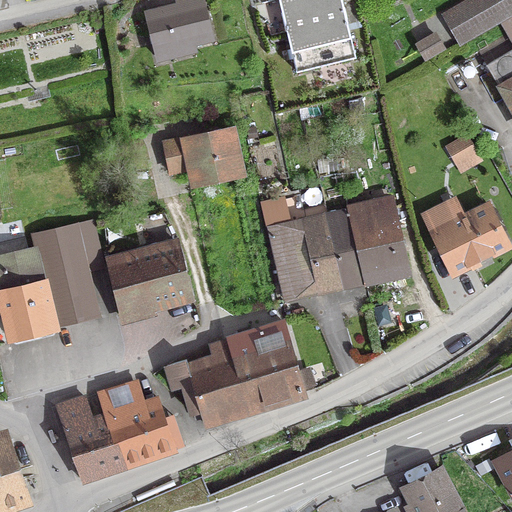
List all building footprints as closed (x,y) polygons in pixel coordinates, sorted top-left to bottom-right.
[(281,0),(297,76),(357,63),(343,0),(281,0)] [(458,43),(498,20),(510,13),(511,11),(511,0),(470,0),(443,16),(458,43)] [(209,39),(200,2),(145,15),(155,52),(209,39)] [(511,16),(510,13),(498,20),(507,34),(478,51),(511,110),(511,16)] [(238,173),(229,132),(185,142),(185,138),(162,143),(169,175),(190,170),(193,183),(238,173)] [(456,165),(474,154),(464,137),(446,147),(456,165)] [(319,188),(348,183),(344,158),(314,163),(319,188)] [(486,207),(432,234),(451,272),(482,257),(505,246),(486,207)] [(348,211),(326,213),(340,287),(408,272),(393,208),(349,218),(348,211)] [(283,300),(340,287),(326,213),(267,228),(283,300)] [(31,235),(37,261),(51,318),(95,307),(86,271),(101,267),(100,261),(90,221),(31,235)] [(118,317),(188,298),(174,243),(106,260),(118,317)] [(53,329),(51,318),(37,261),(0,269),(0,301),(1,302),(9,339),(53,329)] [(200,418),(202,424),(304,393),(287,335),(285,336),(282,322),(277,324),(246,334),(207,346),(211,357),(186,364),(184,360),(165,366),(172,389),(183,386),(191,415),(198,413),(200,418)] [(79,480),(126,465),(173,449),(156,399),(142,404),(136,382),(107,390),(96,394),(104,417),(91,421),(83,398),(55,407),(69,449),(79,480)] [(0,432),(0,507),(26,498),(5,439),(2,440),(0,432)] [(511,494),(511,450),(494,460),(511,494)] [(460,511),(439,470),(403,489),(414,511),(460,511)]
